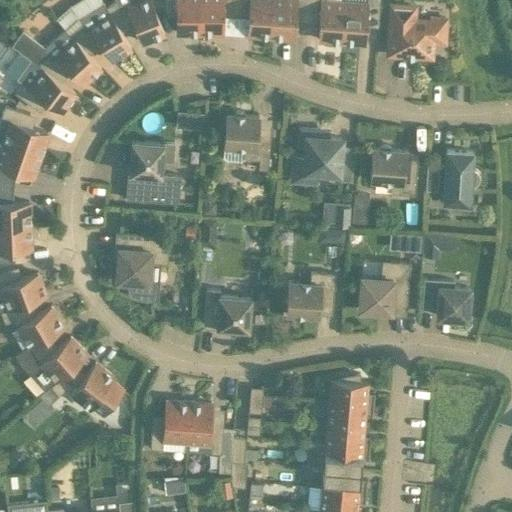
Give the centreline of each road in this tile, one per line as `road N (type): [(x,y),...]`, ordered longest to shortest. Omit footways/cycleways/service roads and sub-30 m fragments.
road 1 (residential): [(511,111),(473,116),(346,103),(259,69),(204,63),(135,85),(85,141),(71,209),(84,277),(136,343),(220,366),(321,343),(404,340)]
road 2 (residential): [(388,511),(404,340)]
